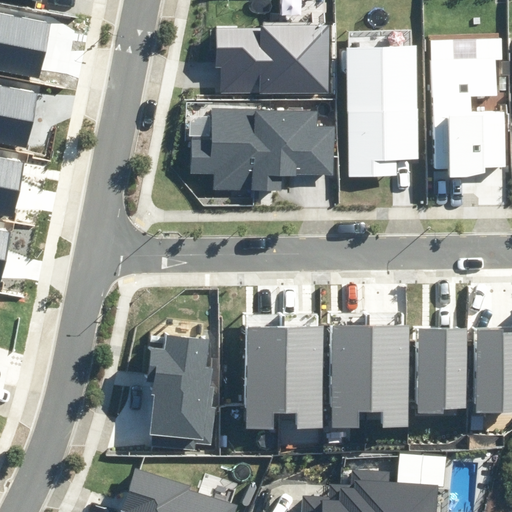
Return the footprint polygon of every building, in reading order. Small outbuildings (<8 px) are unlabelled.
[(0,70),(39,78),(50,22),(0,12),(0,70)] [(221,92),(332,91),(332,25),(216,26),(216,66),(221,67),(221,92)] [(450,174),(486,173),(485,165),(506,165),(505,111),(472,112),(472,96),(497,96),(496,59),(503,59),(503,37),(476,38),(476,58),(453,59),(452,41),(431,41),(434,168),(449,168),(450,174)] [(350,176),(396,176),(395,161),(418,160),(416,46),(348,47),(350,176)] [(0,86),(0,142),(26,147),(36,93),(0,86)] [(213,189),(283,191),(283,174),(333,176),(335,126),(316,125),(317,111),(212,108),(211,138),(192,138),(191,174),(213,175),(213,189)] [(0,158),(0,212),(12,215),(22,162),(0,158)] [(0,285),(1,286),(12,231),(0,228),(0,285)] [(382,427),(409,427),(408,325),(331,325),(332,427),(359,426),(359,411),(382,411),(382,427)] [(297,430),(324,429),(323,326),(247,327),(249,429),(273,428),(273,413),(296,413),(297,430)] [(474,411),(511,411),(511,328),(476,328),(474,411)] [(443,409),(467,409),(467,330),(419,330),(419,414),(443,414),(443,409)] [(196,444),(211,446),(217,407),(212,406),(215,387),(209,386),(212,369),(204,368),(208,340),(167,334),(165,349),(152,347),(147,381),(153,382),(151,395),(156,395),(150,434),(154,435),(153,445),(195,451),(196,444)] [(236,511),(238,506),(189,490),(190,486),(135,468),(121,511),(122,511),(236,511)] [(304,496),(303,511),(435,511),(437,485),(398,483),(399,471),(353,469),(352,482),(331,481),(330,497),(304,496)]
